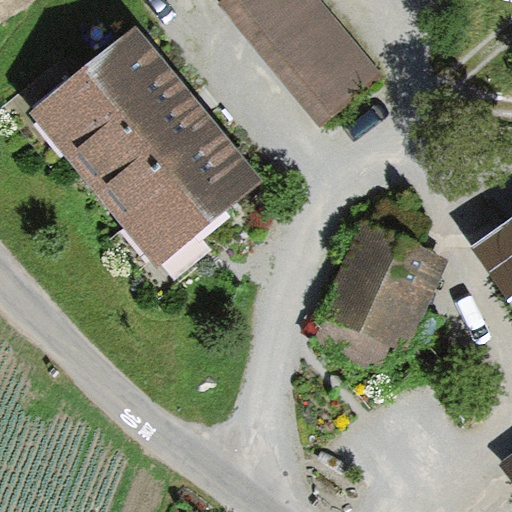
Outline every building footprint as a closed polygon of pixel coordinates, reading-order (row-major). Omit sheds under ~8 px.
[(310,0),(230,0),(221,7),(321,131),(379,86),(310,0)] [(136,43),(35,125),(162,280),(263,197),(136,43)] [(446,261),(364,225),(321,323),(404,359),(446,261)] [(511,234),(475,261),(511,313),(511,234)] [(511,456),(498,466),(511,485),(511,456)]
